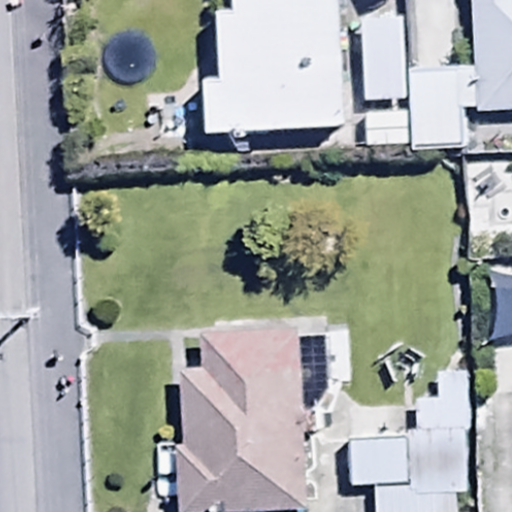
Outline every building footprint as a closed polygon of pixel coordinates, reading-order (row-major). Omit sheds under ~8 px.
[(337,0),(231,0),(232,15),(215,15),(218,83),(202,84),(204,138),(343,133),(337,0)] [(511,0),(465,0),(466,6),(472,9),(474,75),(476,117),(511,115),(511,0)] [(410,124),(413,164),(465,163),(463,117),(476,117),(474,75),(409,77),(410,124)] [(413,164),(410,124),(365,125),(366,166),(413,164)] [(511,343),(511,282),(488,284),(490,344),(511,343)] [(295,445),(289,343),(206,348),(209,384),(180,385),(185,456),(176,456),(179,511),(307,511),(304,445),(295,445)]
